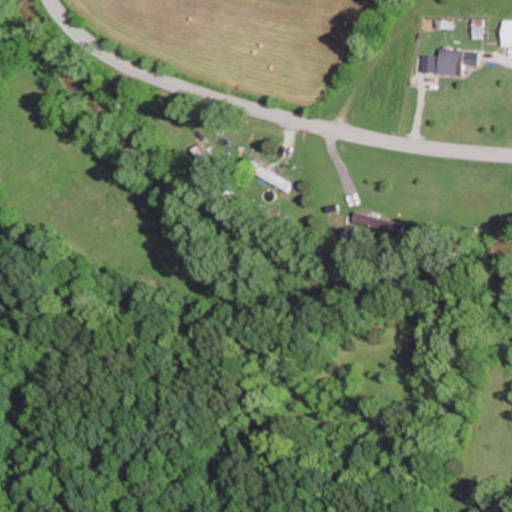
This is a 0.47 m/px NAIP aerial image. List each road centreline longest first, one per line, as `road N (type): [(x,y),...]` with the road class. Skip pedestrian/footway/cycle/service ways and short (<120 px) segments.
road 1 (secondary): [(511,155),(350,134),(190,90),(100,48),(53,0)]
road 2 (track): [(122,61),(0,156)]
